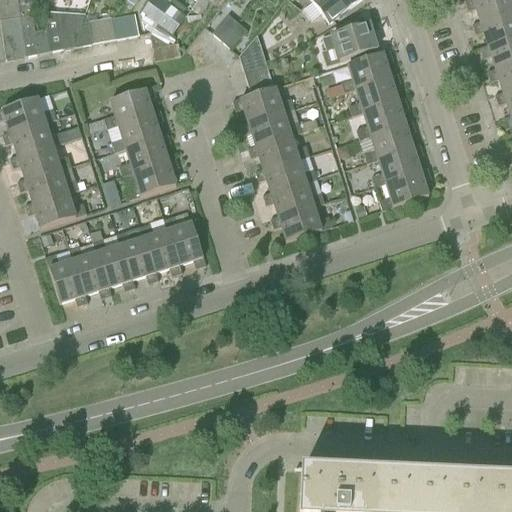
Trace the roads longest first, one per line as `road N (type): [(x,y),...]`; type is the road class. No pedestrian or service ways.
road 1 (tertiary): [(0,444),(142,411),(338,348)]
road 2 (residential): [(226,511),(228,469),(253,446),(429,460)]
road 3 (residential): [(233,295),(464,219)]
road 4 (residential): [(233,295),(180,135),(188,99),(219,86)]
road 5 (residential): [(464,219),(398,0)]
road 6 (residential): [(39,358),(233,295)]
road 7 (tertiary): [(511,255),(338,348)]
road 8 (tertiary): [(338,348),(435,320),(511,281)]
